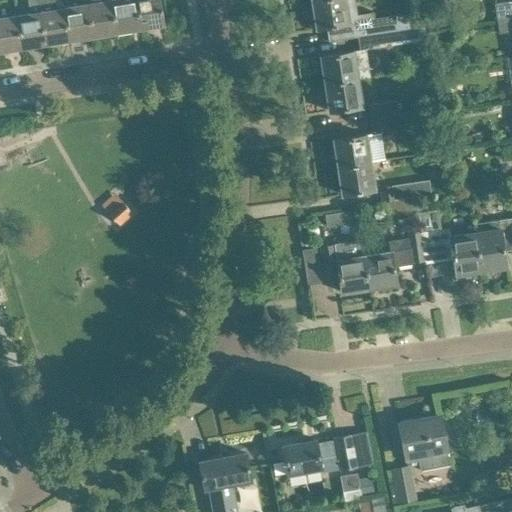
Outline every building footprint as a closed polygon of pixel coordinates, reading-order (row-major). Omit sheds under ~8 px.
[(40,12),(37,0),(27,0),(30,14),(16,16),(21,47),(45,44),(40,12)] [(69,40),(64,8),(56,10),(54,0),(37,0),(40,12),(45,44),(69,40)] [(140,28),(135,0),(115,0),(111,1),(116,32),(140,28)] [(160,0),(135,0),(140,28),(164,24),(160,0)] [(312,0),(316,28),(328,26),(330,41),(358,36),(413,27),(410,13),(373,19),(372,12),(357,15),(354,0),(312,0)] [(511,0),(510,0),(495,2),(498,20),(511,18),(511,0)] [(116,32),(111,1),(88,5),(93,36),(116,32)] [(93,36),(88,5),(64,8),(69,40),(93,36)] [(0,50),(21,47),(16,16),(0,18),(0,50)] [(511,18),(498,20),(500,32),(511,30),(511,18)] [(413,27),(358,36),(360,50),(365,49),(365,50),(425,40),(424,25),(413,27)] [(303,35),(304,46),(327,45),(326,34),(303,35)] [(369,77),(365,50),(365,49),(360,50),(321,56),(325,83),(357,78),(357,79),(369,77)] [(357,79),(357,78),(325,83),(329,111),(361,106),(357,79)] [(367,105),(369,119),(397,115),(395,101),(367,105)] [(399,130),(397,115),(369,119),(371,133),(371,134),(377,134),(399,130)] [(381,160),(377,134),(371,134),(371,133),(333,139),(338,167),(369,162),(381,160)] [(374,189),(369,162),(338,167),(342,194),(374,189)] [(385,202),(415,197),(430,195),(428,180),(379,188),(381,203),(385,202)] [(131,210),(116,192),(101,205),(116,222),(131,210)] [(418,211),(415,197),(385,202),(388,216),(418,211)] [(338,219),(365,215),(364,203),(337,206),(338,219)] [(504,250),(511,248),(511,224),(511,218),(474,224),(475,232),(481,270),(506,266),(504,250)] [(481,270),(475,232),(450,236),(448,228),(421,232),(425,260),(425,262),(453,258),(455,274),(481,270)] [(425,260),(421,232),(421,231),(407,233),(410,248),(364,255),(363,255),(368,287),(396,283),(394,267),(412,264),(412,262),(425,260)] [(363,255),(364,255),(361,239),(360,239),(360,240),(335,244),(335,243),(333,243),(333,244),(320,246),(325,276),(338,274),(341,292),(368,287),(363,255)] [(449,464),(440,415),(398,423),(406,463),(418,460),(420,470),(449,464)] [(357,461),(383,456),(377,426),(351,431),(357,461)] [(356,466),(350,435),(335,437),(335,439),(316,443),(316,439),(313,440),(314,441),(301,443),(301,442),(300,442),(282,446),(282,449),(278,450),(280,462),(285,461),(287,474),(320,468),(320,469),(340,466),(340,469),(356,466)] [(248,485),(247,480),(251,479),(246,452),(198,462),(203,488),(208,487),(212,511),(233,511),(237,511),(232,488),(248,485)] [(400,501),(414,498),(408,467),(394,469),(400,501)] [(356,483),(370,481),(368,469),(354,471),(356,483)] [(386,511),(382,491),(370,494),(373,511),(386,511)] [(511,511),(511,497),(464,507),(463,503),(452,505),(453,511),(511,511)]
